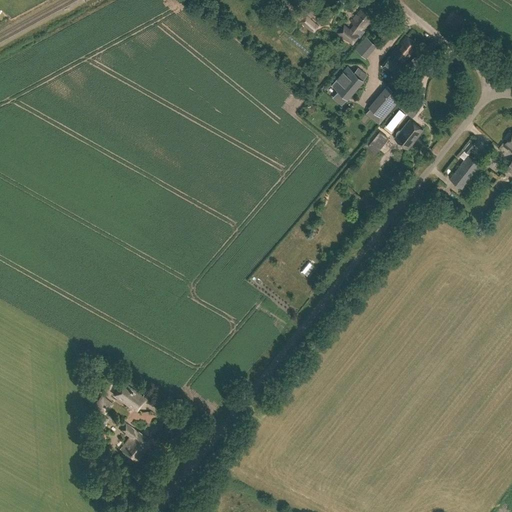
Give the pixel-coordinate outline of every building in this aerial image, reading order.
[(374,16),(362,8),(352,22),(356,25),(351,31),(345,26),(339,34),(353,44),(359,37),(360,37),(364,31),(363,30),(374,16)] [(302,13),(296,19),(313,34),(319,27),(306,15),(305,16),(302,13)] [(386,36),(379,30),(366,44),(379,56),(399,33),(393,28),(386,36)] [(418,46),(407,37),(402,44),(404,46),(401,49),(399,47),(393,54),(404,63),(418,46)] [(362,67),(371,72),(377,62),(368,57),(362,67)] [(339,108),(363,78),(355,71),(349,78),(342,73),(329,88),(336,94),(330,100),(339,108)] [(389,86),(371,108),(383,118),(401,97),(389,86)] [(419,108),(408,99),(400,108),(411,118),(419,108)] [(410,120),(402,130),(399,130),(397,132),(397,134),(397,136),(395,138),(408,148),(423,130),(410,120)] [(358,128),(365,135),(369,132),(362,125),(358,128)] [(481,165),(468,154),(449,178),(462,189),(481,165)] [(498,155),(491,164),(497,168),(504,160),(498,155)] [(142,397),(122,383),(114,394),(135,408),(142,397)] [(112,403),(101,395),(93,407),(104,415),(112,403)] [(136,431),(127,425),(122,431),(130,438),(120,451),(134,462),(141,454),(142,455),(152,443),(136,431)]
